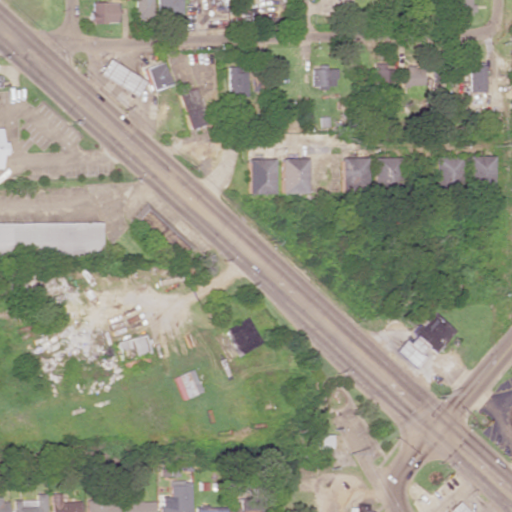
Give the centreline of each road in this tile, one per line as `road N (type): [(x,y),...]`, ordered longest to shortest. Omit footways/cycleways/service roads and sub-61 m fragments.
road 1 (trunk): [(418,409),(0,25)]
road 2 (residential): [(27,50),(311,32),(494,33)]
road 3 (residential): [(196,206),(228,145),(375,143)]
